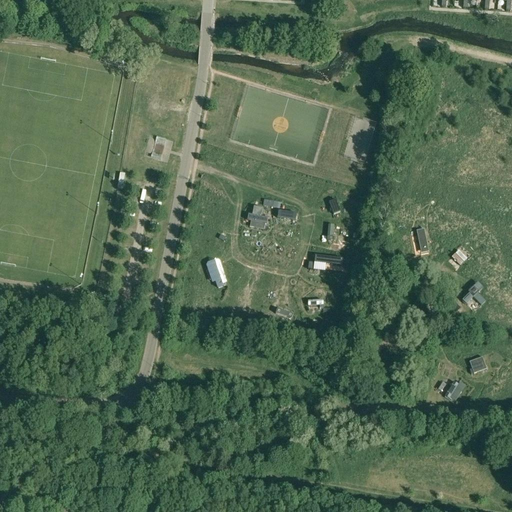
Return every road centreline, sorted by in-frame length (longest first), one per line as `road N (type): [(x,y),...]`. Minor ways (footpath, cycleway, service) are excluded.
road 1 (unclassified): [(113,407),(138,387),(156,319),(204,65),(208,0)]
road 2 (unclassified): [(357,377),(348,411),(327,419),(113,407)]
